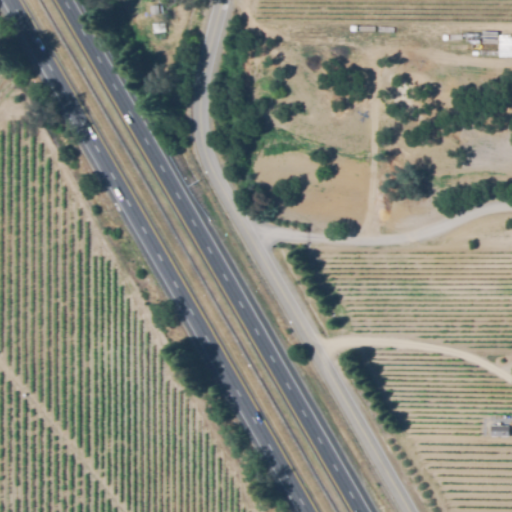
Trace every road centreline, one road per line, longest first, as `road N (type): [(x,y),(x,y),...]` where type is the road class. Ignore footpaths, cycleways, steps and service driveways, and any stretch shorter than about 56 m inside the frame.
road 1 (motorway): [(10,0),(307,511)]
road 2 (motorway): [(360,511),(63,0)]
road 3 (tertiary): [(408,511),(205,164),(200,95),(224,0)]
